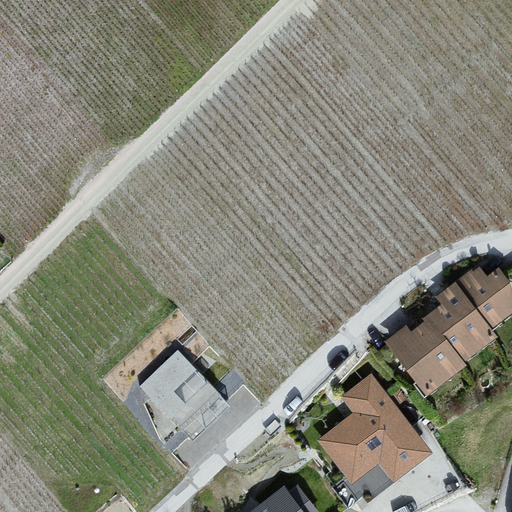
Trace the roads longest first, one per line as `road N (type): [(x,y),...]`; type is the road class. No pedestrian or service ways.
road 1 (residential): [(178,511),(410,287),(448,264),(511,245)]
road 2 (track): [(0,297),(299,0)]
